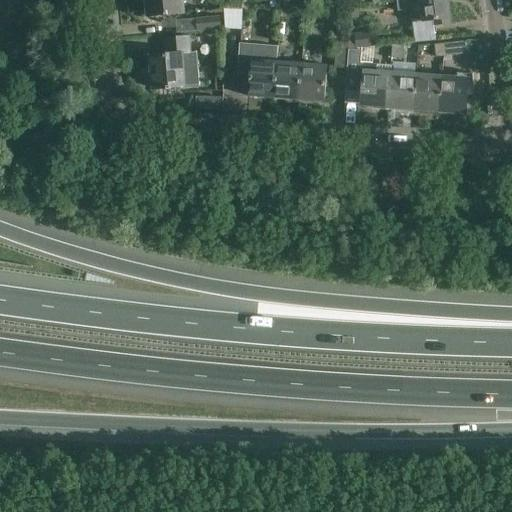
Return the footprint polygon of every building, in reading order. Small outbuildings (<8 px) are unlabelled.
[(180,0),(145,0),(147,17),(182,15),(180,0)] [(242,11),(242,0),(227,0),(227,10),(242,11)] [(447,0),(408,0),(397,1),(398,12),(411,10),(415,44),(436,41),(433,21),(450,19),(447,0)] [(219,16),(195,19),(197,33),(221,30),(219,16)] [(348,51),(362,49),(378,47),(377,31),(354,34),(355,38),(348,37),(348,44),(348,51)] [(183,88),(183,87),(199,86),(197,53),(190,53),(189,38),(164,39),(165,57),(151,58),(154,91),(183,88)] [(445,45),(447,57),(470,55),(469,42),(445,45)] [(334,73),(346,74),(348,51),(348,44),(336,43),(334,73)] [(447,57),(445,45),(434,46),(435,59),(447,57)] [(403,60),(404,47),(392,46),(391,59),(403,60)] [(388,108),(390,76),(376,75),(376,66),(361,65),(362,49),(348,51),(346,74),(363,75),(361,106),(388,108)] [(274,99),(277,63),(252,61),(249,97),(274,99)] [(299,101),(302,65),(277,63),(274,99),(299,101)] [(302,65),(299,101),(323,103),(326,67),(302,65)] [(442,79),(439,111),(466,113),(467,96),(472,97),(474,76),(456,75),(455,80),(442,79)] [(413,109),(416,77),(390,76),(388,108),(413,109)] [(439,111),(442,79),(416,77),(413,109),(439,111)] [(195,110),(221,111),(221,98),(196,97),(195,110)] [(176,383),(178,401),(193,399),(191,381),(176,383)]
